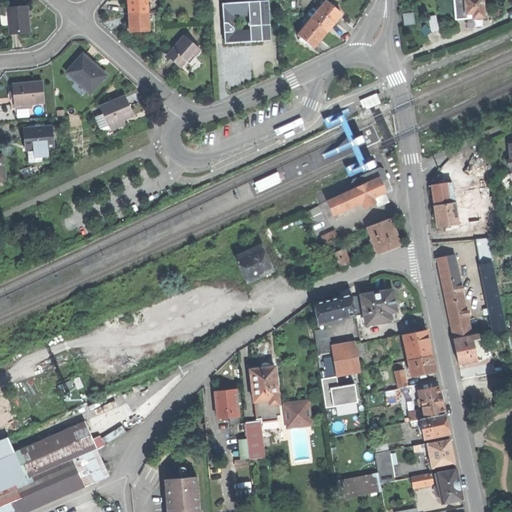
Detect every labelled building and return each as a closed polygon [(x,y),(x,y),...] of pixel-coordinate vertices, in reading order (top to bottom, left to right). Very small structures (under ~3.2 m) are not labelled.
[(129,0),(130,4),(130,14),(149,13),(147,0),(129,0)] [(249,40),(273,39),(271,9),(263,9),(261,0),(257,0),(224,2),(227,42),(249,40)] [(270,0),(261,0),(263,9),(271,9),(270,0)] [(314,17),(330,29),(336,21),(344,12),(328,0),(327,0),(319,10),(314,17)] [(457,20),(468,19),(466,0),(455,0),(456,8),(457,20)] [(466,0),(468,19),(486,18),(484,0),(466,0)] [(10,8),(12,32),(31,31),(29,6),(20,7),(10,8)] [(315,6),(309,13),(314,17),(319,10),(315,6)] [(131,31),(150,30),(149,13),(130,14),(131,23),(131,31)] [(303,20),(308,24),(314,17),(309,13),(303,20)] [(406,25),(415,24),(414,14),(405,15),(406,25)] [(430,18),(433,32),(440,30),(437,16),(430,18)] [(323,37),(330,29),(314,17),(308,24),(300,34),(315,47),(323,37)] [(175,61),(182,67),(187,61),(192,54),(195,57),(202,49),(185,36),(168,56),(175,61)] [(92,92),(108,74),(99,67),(98,69),(91,63),(93,61),(85,54),(69,72),(92,92)] [(190,64),(195,57),(192,54),(187,61),(190,64)] [(44,81),(14,83),(14,91),(15,104),(45,102),(44,81)] [(382,102),(378,93),(361,100),(364,107),(366,106),(367,108),(382,102)] [(102,107),(110,125),(111,125),(120,120),(124,119),(134,114),(130,105),(126,96),(102,107)] [(122,125),(120,120),(111,125),(113,129),(122,125)] [(54,126),(28,128),(29,139),(30,149),(54,148),(56,147),(54,126)] [(295,133),(294,131),(285,136),(285,137),(286,140),(294,136),(296,135),(295,133)] [(54,153),(54,148),(30,149),(31,162),(44,161),(44,159),(49,158),(54,153)] [(387,156),(396,176),(400,174),(391,154),(387,156)] [(351,182),(354,188),(356,187),(377,177),(378,180),(386,177),(382,168),(379,167),(377,168),(361,175),(352,179),(351,182)] [(378,180),(377,177),(356,187),(354,188),(327,200),(328,201),(333,213),(362,200),(364,205),(374,201),(372,196),(383,191),(381,185),(378,180)] [(438,230),(459,227),(456,206),(454,195),(452,185),(446,186),(431,188),(434,209),(438,230)] [(383,191),(372,196),(375,204),(387,199),(383,191)] [(476,192),(454,195),(456,206),(478,203),(476,192)] [(478,203),(456,206),(459,227),(481,224),(478,203)] [(307,210),(312,224),(324,219),(319,205),(307,210)] [(367,227),(376,251),(399,243),(394,231),(389,218),(367,227)] [(270,228),(263,231),(270,244),(271,244),(283,269),(293,265),(290,259),(286,261),(276,242),(277,241),(270,228)] [(324,243),(337,237),(334,229),(320,235),(324,243)] [(327,248),(339,242),(337,237),(324,243),(327,248)] [(476,244),(481,268),(493,266),(488,241),(476,244)] [(260,244),(233,257),(245,281),(271,269),(260,244)] [(334,253),(340,264),(348,260),(343,249),(334,253)] [(437,261),(439,273),(458,269),(455,257),(437,261)] [(340,264),(344,273),(352,269),(348,260),(340,264)] [(287,269),(290,276),(301,271),(297,264),(287,269)] [(481,268),(486,292),(498,290),(493,266),(481,268)] [(443,291),(447,307),(465,303),(458,269),(439,273),(443,291)] [(349,288),(337,290),(339,296),(325,300),(313,303),(318,324),(355,315),(351,296),(349,288)] [(363,312),(365,323),(390,319),(388,311),(395,310),(394,301),(392,289),(360,295),(363,312)] [(486,292),(492,323),(504,320),(498,290),(486,292)] [(360,295),(351,296),(355,315),(363,312),(360,295)] [(449,320),(454,342),(472,338),(465,303),(447,307),(449,320)] [(362,324),(365,323),(363,312),(355,315),(356,323),(362,321),(362,324)] [(492,323),(495,334),(507,332),(504,320),(492,323)] [(313,330),(314,337),(328,335),(327,327),(313,330)] [(402,334),(406,350),(429,345),(427,336),(425,329),(402,334)] [(398,351),(395,334),(388,336),(391,353),(398,351)] [(317,353),(331,351),(330,344),(328,335),(314,337),(317,353)] [(454,342),(459,367),(478,363),(472,338),(454,342)] [(359,364),(357,356),(355,343),(354,340),(330,344),(331,351),(332,357),(334,369),(359,364)] [(357,356),(367,354),(365,341),(355,343),(357,356)] [(406,350),(407,358),(431,353),(429,345),(406,350)] [(411,375),(434,370),(433,363),(431,353),(407,358),(411,375)] [(336,375),(334,369),(332,357),(322,358),(326,377),(336,375)] [(250,369),(256,420),(260,419),(261,423),(279,421),(278,417),(281,416),(275,366),(270,367),(269,366),(268,364),(267,363),(265,363),(263,364),(262,365),(261,366),(261,368),(256,369),(250,369)] [(398,386),(399,386),(405,385),(402,368),(394,370),(398,386)] [(74,380),(78,389),(83,387),(79,377),(74,380)] [(58,386),(60,392),(72,386),(70,381),(58,386)] [(399,386),(400,393),(411,391),(410,384),(405,385),(399,386)] [(418,390),(422,410),(424,417),(443,413),(441,399),(438,386),(418,390)] [(295,402),(307,400),(305,388),(294,389),(295,402)] [(224,391),(215,392),(218,418),(229,417),(230,424),(238,423),(237,416),(238,416),(235,389),(224,391)] [(283,403),(295,402),(294,389),(282,391),(283,403)] [(287,428),(311,424),(308,401),(284,404),(287,428)] [(408,413),(409,420),(413,419),(419,418),(424,417),(422,410),(408,413)] [(423,437),(447,432),(446,423),(443,413),(424,417),(419,418),(420,423),(423,437)] [(256,420),(245,421),(247,439),(249,458),(265,456),(261,423),(260,419),(256,420)] [(398,428),(415,425),(413,419),(409,420),(397,422),(398,428)] [(7,459),(17,482),(95,448),(91,439),(83,422),(5,455),(7,459)] [(98,436),(91,439),(95,448),(96,450),(103,447),(98,436)] [(428,448),(431,466),(453,462),(451,450),(449,438),(427,442),(428,448)] [(240,459),(249,458),(247,439),(238,440),(240,459)] [(414,450),(428,448),(427,442),(413,444),(414,450)] [(0,511),(23,511),(97,481),(107,476),(96,450),(95,448),(17,482),(0,489),(0,511)] [(374,452),(379,481),(394,478),(389,449),(374,452)] [(0,489),(17,482),(7,459),(0,462),(0,489)] [(440,495),(442,503),(461,499),(458,482),(455,467),(435,471),(437,478),(438,485),(440,495)] [(432,482),(432,479),(430,472),(411,476),(413,486),(432,482)] [(339,497),(379,490),(377,475),(336,482),(339,497)] [(179,478),(164,479),(166,511),(199,511),(196,476),(179,478)]
